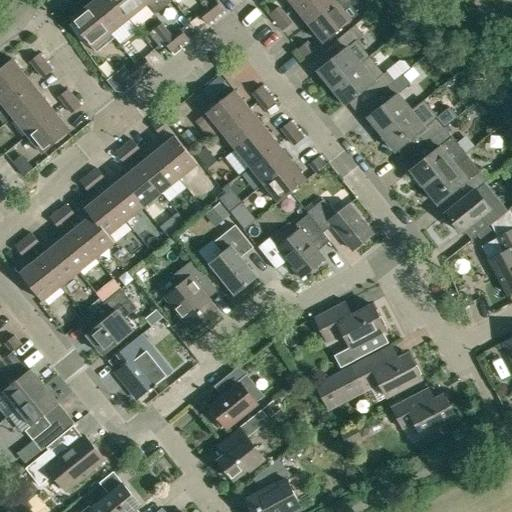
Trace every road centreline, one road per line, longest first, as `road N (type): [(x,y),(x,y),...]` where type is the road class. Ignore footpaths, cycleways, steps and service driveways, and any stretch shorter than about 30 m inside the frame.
road 1 (residential): [(386,256),(403,242),(242,33),(227,32),(111,121)]
road 2 (residential): [(151,416),(210,371),(215,342),(274,296),(316,296),(386,256)]
road 3 (residential): [(151,416),(133,430),(116,428),(0,284)]
road 4 (residential): [(0,237),(47,200),(111,121)]
road 5 (residential): [(111,121),(33,10)]
